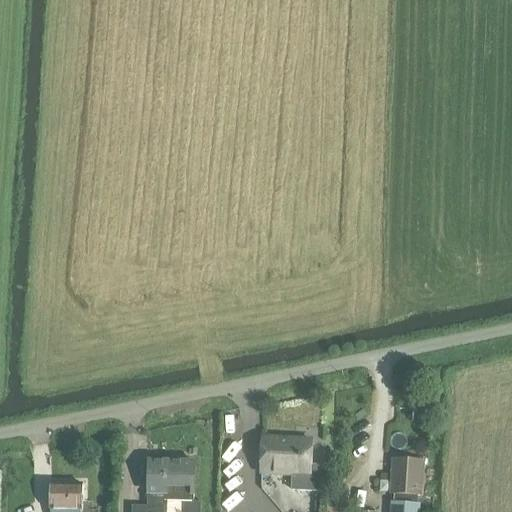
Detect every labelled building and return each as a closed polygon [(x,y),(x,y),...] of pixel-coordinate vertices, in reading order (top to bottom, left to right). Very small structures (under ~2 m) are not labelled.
[(312,441),(264,439),(263,473),(293,474),(293,490),(320,491),(321,466),(311,466),(312,441)] [(397,503),(393,503),(391,511),(419,511),(420,505),(416,505),(417,496),(422,496),(424,462),(394,460),(392,494),(397,495),(397,503)] [(194,502),(195,463),(151,462),(149,508),(134,508),(134,511),(167,511),(168,502),(194,502)] [(342,471),(334,480),(342,486),(349,477),(342,471)] [(82,511),(83,511),(83,485),(52,484),(52,510),(54,510),(53,511),(82,511)]
